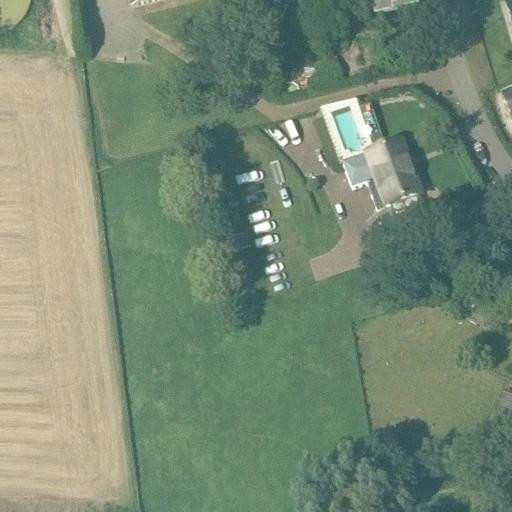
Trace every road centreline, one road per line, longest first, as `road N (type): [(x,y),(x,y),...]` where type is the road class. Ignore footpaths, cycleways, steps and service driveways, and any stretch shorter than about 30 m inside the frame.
road 1 (unknown): [(511,202),(434,229),(380,234),(337,205),(305,131)]
road 2 (tertiary): [(511,176),(475,122),(439,0)]
